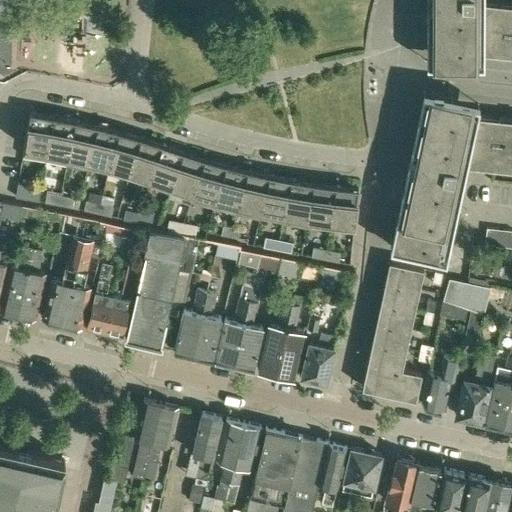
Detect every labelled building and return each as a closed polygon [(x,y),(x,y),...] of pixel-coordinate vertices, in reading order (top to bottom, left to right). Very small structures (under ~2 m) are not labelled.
[(0,0),(0,69),(9,70),(11,14),(12,14),(12,0),(0,0)] [(511,3),(484,1),(483,0),(426,0),(426,60),(426,61),(426,63),(483,63),(483,52),(485,52),(511,54),(511,3)] [(389,246),(397,248),(445,258),(466,164),(511,169),(511,118),(478,115),(478,114),(476,114),(479,103),(423,91),(423,92),(422,92),(423,93),(389,246)] [(45,159),(53,114),(30,110),(24,146),(23,155),(45,159)] [(75,119),(53,114),(45,159),(66,163),(75,119)] [(97,124),(75,119),(66,163),(87,168),(97,124)] [(119,129),(97,124),(87,168),(89,159),(110,165),(119,129)] [(140,135),(119,129),(110,165),(130,170),(140,135)] [(162,142),(140,135),(130,170),(150,177),(162,142)] [(162,142),(150,177),(171,184),(183,150),(162,142)] [(204,157),(183,150),(171,184),(192,191),(190,200),(204,157)] [(190,200),(213,207),(226,163),(204,157),(190,200)] [(247,168),(226,163),(213,207),(236,213),(247,168)] [(259,218),(269,173),(247,168),(236,213),(259,218)] [(291,178),(269,173),(259,218),(261,209),(284,213),(282,222),(282,223),(291,178)] [(313,181),(291,178),(282,223),(306,226),(313,181)] [(308,217),(330,220),(335,184),(313,181),(306,226),(306,227),(308,217)] [(18,182),(15,196),(39,200),(41,186),(18,182)] [(358,187),(335,184),(330,220),(354,223),(358,187)] [(45,201),(58,204),(60,194),(47,191),(45,201)] [(74,196),(60,194),(58,204),(72,206),(74,196)] [(97,212),(100,202),(86,199),(84,209),(97,212)] [(20,215),(23,205),(2,201),(0,212),(20,215)] [(113,205),(100,202),(97,212),(111,215),(113,205)] [(20,215),(39,219),(41,208),(23,205),(20,215)] [(41,208),(39,219),(40,219),(41,217),(60,221),(61,212),(41,208)] [(138,217),(139,212),(126,208),(123,218),(137,222),(138,217)] [(140,208),(139,212),(138,217),(152,221),(154,211),(140,208)] [(167,228),(181,231),(183,221),(169,218),(167,228)] [(104,233),(105,233),(108,222),(99,220),(95,239),(102,240),(104,233)] [(197,224),(183,221),(181,231),(195,234),(197,224)] [(108,222),(105,233),(124,238),(127,227),(108,222)] [(221,234),(230,235),(232,225),(223,224),(221,234)] [(240,227),(232,225),(230,235),(238,237),(240,227)] [(146,250),(126,336),(160,343),(167,312),(178,315),(181,302),(183,303),(198,238),(150,227),(145,250),(146,250)] [(511,229),(487,227),(485,244),(511,246),(511,229)] [(64,321),(78,256),(89,259),(93,240),(73,235),(62,279),(51,276),(44,307),(42,316),(64,321)] [(277,249),(279,239),(265,236),(263,246),(277,249)] [(293,241),(279,239),(277,249),(291,251),(293,241)] [(10,264),(0,306),(19,311),(33,247),(24,245),(19,266),(10,264)] [(325,258),(327,248),(313,246),(311,256),(325,258)] [(42,249),(33,247),(19,311),(35,314),(45,272),(37,270),(42,249)] [(341,251),(327,248),(325,258),(339,261),(341,251)] [(239,250),(236,262),(255,266),(258,254),(239,250)] [(83,285),(89,259),(78,256),(64,321),(80,325),(90,286),(83,285)] [(281,257),(279,268),(298,272),(300,261),(281,257)] [(419,286),(423,267),(389,259),(385,279),(419,286)] [(103,330),(112,294),(106,292),(112,264),(102,261),(95,290),(94,290),(86,326),(103,330)] [(212,270),(203,268),(201,278),(210,280),(212,270)] [(442,272),(435,270),(432,282),(440,284),(442,272)] [(443,298),(470,308),(483,312),(486,313),(494,286),(449,277),(443,298)] [(385,279),(380,299),(415,306),(419,286),(385,279)] [(215,356),(234,361),(251,286),(241,284),(233,318),(224,316),(215,356)] [(261,288),(251,286),(234,361),(253,365),(255,357),(262,325),(253,323),(261,288)] [(183,307),(176,339),(174,347),(193,351),(207,290),(197,288),(192,309),(183,307)] [(217,292),(207,290),(193,351),(212,356),(221,315),(212,313),(217,292)] [(130,298),(112,294),(103,330),(121,335),(130,298)] [(428,298),(425,310),(433,312),(436,300),(428,298)] [(470,308),(443,298),(439,313),(467,319),(470,308)] [(380,299),(376,319),(410,326),(415,306),(380,299)] [(276,370),(291,303),(283,301),(278,323),(268,321),(260,357),(258,366),(276,370)] [(300,305),(291,303),(276,370),(293,374),(295,365),(303,329),(295,327),(300,305)] [(478,334),(483,312),(470,308),(467,319),(465,331),(478,334)] [(431,324),(433,312),(425,310),(423,322),(431,324)] [(320,316),(310,313),(307,327),(316,330),(320,316)] [(410,326),(376,319),(372,339),(406,346),(410,326)] [(312,376),(314,379),(320,381),(323,379),(325,379),(333,347),(335,347),(338,334),(321,330),(318,342),(309,340),(301,374),(312,376)] [(372,339),(367,359),(402,366),(406,346),(372,339)] [(419,351),(431,353),(433,345),(421,343),(419,351)] [(502,423),(511,381),(511,344),(510,344),(502,378),(494,376),(484,419),(502,423)] [(464,377),(456,412),(480,418),(488,383),(495,353),(481,350),(473,379),(464,377)] [(431,353),(419,351),(418,358),(430,361),(431,353)] [(439,373),(428,370),(421,400),(424,405),(444,409),(448,389),(451,389),(458,358),(443,354),(439,373)] [(362,386),(416,397),(421,370),(402,366),(367,359),(362,386)] [(511,381),(502,423),(511,425),(511,381)] [(147,457),(160,401),(143,397),(134,436),(140,437),(131,474),(144,477),(148,457),(147,457)] [(168,444),(177,405),(160,401),(147,457),(148,457),(156,459),(160,442),(168,444)] [(205,483),(220,423),(221,415),(202,411),(198,426),(192,453),(200,455),(194,481),(205,483)] [(244,421),(226,416),(217,457),(226,459),(217,498),(225,499),(244,421)] [(261,425),(244,421),(225,499),(234,501),(243,463),(252,465),(261,425)] [(263,432),(246,511),(310,511),(327,440),(265,425),(263,432)] [(127,466),(134,436),(117,432),(108,474),(122,478),(124,465),(127,466)] [(346,444),(328,440),(318,483),(327,484),(323,500),(333,502),(346,444)] [(0,511),(50,511),(51,510),(53,511),(57,492),(55,492),(63,462),(64,462),(65,458),(61,457),(61,459),(34,452),(35,451),(15,447),(14,448),(0,445),(0,511)] [(371,496),(379,460),(381,452),(350,445),(340,489),(371,496)] [(404,511),(417,461),(396,456),(393,470),(392,470),(389,484),(388,483),(384,499),(394,501),(391,511),(404,511)] [(431,502),(438,473),(440,466),(417,461),(404,511),(417,511),(420,499),(431,502)] [(464,472),(443,467),(432,511),(443,511),(445,505),(456,508),(464,472)] [(481,511),(489,478),(467,473),(459,508),(471,511),(470,511),(481,511)] [(107,511),(115,479),(103,476),(97,500),(95,499),(91,511),(107,511)] [(489,478),(481,511),(503,511),(510,482),(489,478)]
